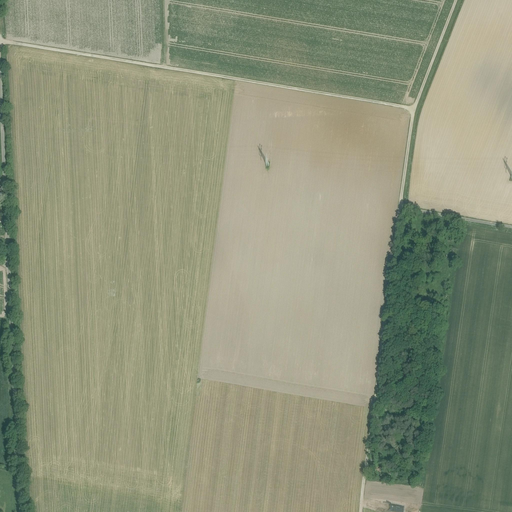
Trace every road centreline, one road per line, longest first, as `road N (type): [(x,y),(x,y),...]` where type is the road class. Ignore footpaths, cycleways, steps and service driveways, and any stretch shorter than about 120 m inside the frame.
road 1 (track): [(361,511),(416,108),(459,0)]
road 2 (track): [(0,16),(21,511)]
road 3 (track): [(1,38),(416,108)]
